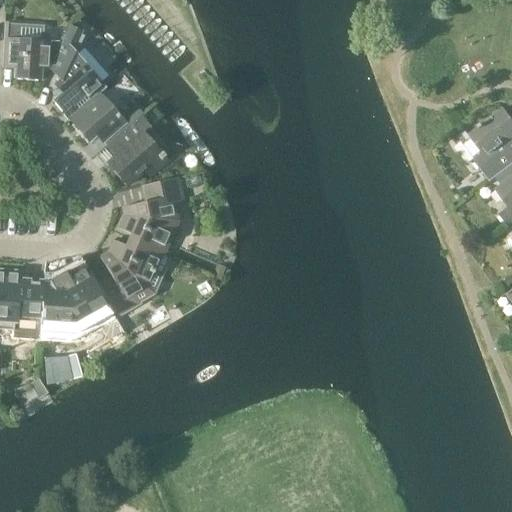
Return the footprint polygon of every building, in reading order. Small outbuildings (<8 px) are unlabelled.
[(53,101),(68,118),(70,120),(99,94),(98,93),(105,87),(74,52),(84,30),(72,24),(64,41),(59,51),(50,69),(60,80),(54,85),(61,94),(53,101)] [(50,69),(59,51),(58,50),(57,52),(42,51),(43,42),(4,39),(3,62),(15,62),(14,79),(40,81),(41,69),(50,69)] [(99,94),(70,120),(89,142),(96,136),(103,143),(124,124),(99,94)] [(458,137),(474,158),(491,180),(511,163),(511,115),(505,107),(468,136),(465,132),(458,137)] [(141,115),(106,146),(115,157),(108,164),(127,186),(144,170),(150,176),(166,162),(163,159),(165,157),(162,153),(160,154),(143,135),(151,127),(141,115)] [(508,224),(511,220),(511,176),(496,189),(510,206),(500,213),(508,224)] [(132,242),(160,254),(175,220),(172,208),(184,206),(177,178),(142,186),(146,202),(122,208),(124,216),(118,229),(135,236),(132,242)] [(112,278),(97,286),(97,287),(115,318),(124,313),(135,331),(146,325),(136,306),(141,303),(135,293),(146,287),(160,254),(132,242),(129,248),(113,241),(108,253),(100,257),(112,278)] [(97,287),(97,286),(94,280),(92,281),(82,262),(63,273),(65,277),(64,278),(58,277),(57,277),(56,278),(55,278),(54,279),(53,280),(52,282),(52,283),(43,282),(43,284),(41,318),(53,327),(75,329),(86,322),(89,327),(90,327),(93,329),(97,329),(115,318),(97,287)] [(40,323),(40,318),(41,318),(43,284),(21,282),(22,274),(0,273),(0,330),(13,332),(13,325),(16,326),(17,327),(20,328),(21,329),(23,329),(26,329),(29,329),(31,328),(33,327),(35,326),(37,324),(37,323),(40,323)] [(37,380),(28,386),(37,399),(45,393),(37,380)]
